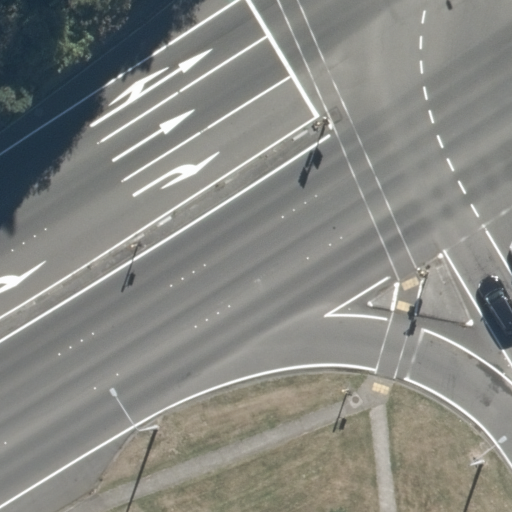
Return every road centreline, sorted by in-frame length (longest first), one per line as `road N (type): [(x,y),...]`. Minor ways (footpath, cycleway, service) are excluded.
road 1 (trunk): [(496,103),(0,400)]
road 2 (trunk): [(0,212),(341,0)]
road 3 (tertiary): [(428,0),(496,103)]
